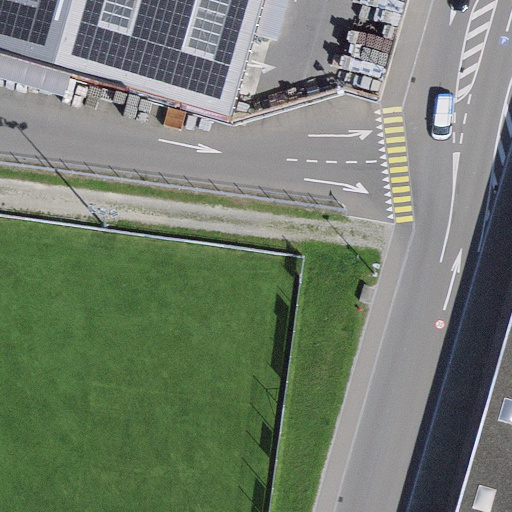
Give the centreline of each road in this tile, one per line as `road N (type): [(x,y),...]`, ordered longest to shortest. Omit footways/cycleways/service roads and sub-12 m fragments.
road 1 (track): [(442,255),(0,190)]
road 2 (residential): [(454,181),(375,511)]
road 3 (residential): [(454,181),(480,0)]
